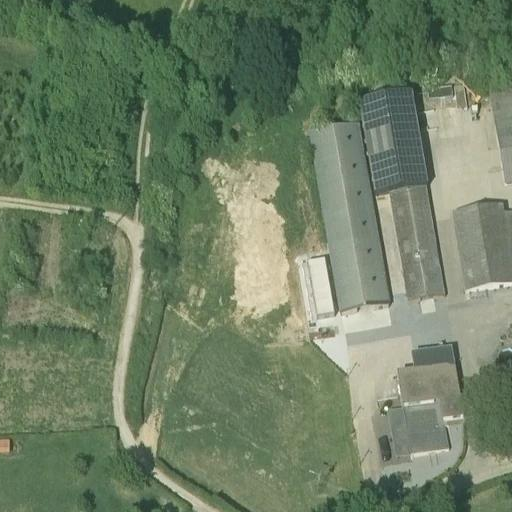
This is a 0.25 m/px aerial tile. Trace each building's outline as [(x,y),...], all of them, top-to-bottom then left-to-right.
[(511,189),(511,87),(487,91),(494,126),(493,126),(505,190),(511,189)] [(374,200),(390,197),(409,305),(409,306),(444,300),(444,299),(425,191),(428,191),(412,99),(358,108),(374,200)] [(358,128),(308,138),(344,337),(368,333),(369,343),(395,338),(358,128)] [(452,218),(465,296),(511,287),(511,226),(510,216),(504,217),(503,209),(452,218)] [(419,373),(453,366),(451,351),(416,358),(419,373)] [(397,378),(403,412),(433,407),(433,406),(439,405),(442,424),(463,420),(454,368),(397,378)] [(0,442),(0,454),(11,454),(11,443),(0,442)]
